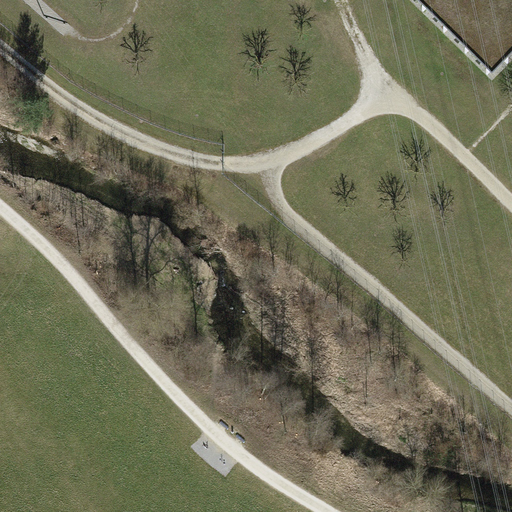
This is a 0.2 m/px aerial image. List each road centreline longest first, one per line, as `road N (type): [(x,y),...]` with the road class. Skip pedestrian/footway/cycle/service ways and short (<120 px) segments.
road 1 (track): [(329,511),(224,441),(0,206)]
road 2 (track): [(0,47),(117,129),(223,163),(290,153),(390,89)]
road 3 (track): [(511,408),(290,217),(266,160)]
road 4 (track): [(340,0),(378,77),(511,203)]
